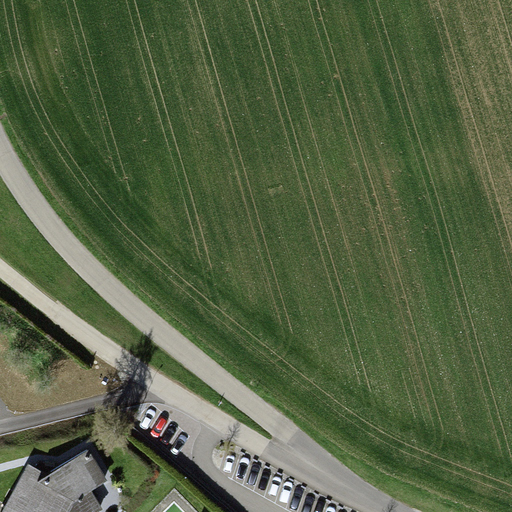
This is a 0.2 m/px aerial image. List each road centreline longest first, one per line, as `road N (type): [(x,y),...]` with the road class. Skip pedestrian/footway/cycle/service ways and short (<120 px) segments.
road 1 (tertiary): [(385,511),(60,244),(0,147)]
road 2 (track): [(345,480),(313,477),(154,390),(0,268)]
